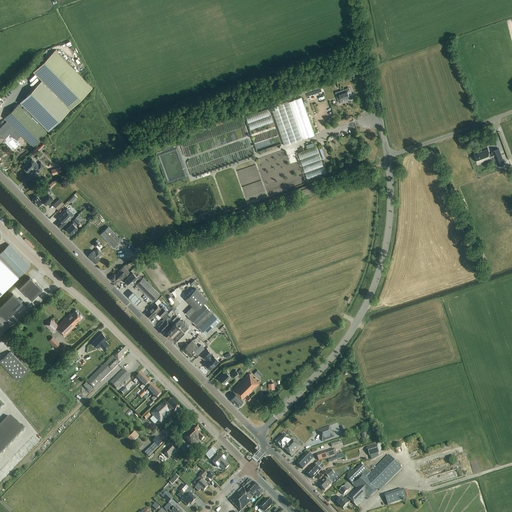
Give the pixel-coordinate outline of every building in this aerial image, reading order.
[(33,72),(42,81),(20,102),(24,106),(22,108),(19,104),(4,118),(33,147),(47,133),(25,111),(27,109),(49,131),(70,109),(92,87),(55,50),(33,72)] [(353,98),(349,88),(335,93),(339,103),(344,102),(343,99),(347,97),(348,100),(353,98)] [(271,108),(284,146),(314,135),(301,97),(271,108)] [(481,153),(475,155),(478,163),(484,161),(492,158),(491,158),(494,157),(498,166),(505,163),(499,149),(492,151),(493,153),(490,154),(488,149),(481,152),(481,153)] [(38,172),(44,166),(40,162),(38,164),(31,158),(25,163),(26,164),(23,167),(28,173),(34,167),(38,172)] [(53,181),(48,185),(49,185),(46,188),(48,191),(56,184),(53,181)] [(32,200),(39,206),(43,202),(46,206),(53,199),(47,193),(40,199),(36,195),(32,200)] [(58,210),(64,203),(59,198),(53,205),(58,210)] [(60,221),(56,224),(60,228),(61,227),(61,228),(74,215),(67,208),(65,210),(65,209),(57,217),(60,221)] [(66,229),(71,234),(77,228),(75,225),(76,224),(77,225),(80,222),(75,218),(73,220),(74,222),(73,223),(72,223),(66,229)] [(108,227),(100,234),(113,248),(121,240),(108,227)] [(30,266),(9,244),(0,252),(0,256),(19,276),(30,266)] [(93,251),(88,256),(95,263),(100,258),(99,257),(102,254),(97,249),(94,252),(93,251)] [(0,258),(0,295),(18,277),(0,258)] [(114,274),(110,278),(116,284),(120,280),(120,279),(124,275),(125,276),(129,272),(123,266),(115,275),(114,274)] [(160,294),(142,278),(140,280),(133,273),(125,281),(129,286),(132,283),(133,283),(134,282),(136,284),(153,301),(160,294)] [(19,287),(25,294),(36,283),(30,277),(19,287)] [(42,289),(36,283),(25,294),(32,300),(42,289)] [(171,288),(164,293),(170,302),(175,299),(172,295),(174,293),(171,288)] [(192,305),(202,295),(196,288),(185,299),(192,305)] [(133,292),(132,292),(128,296),(128,297),(135,304),(136,305),(140,300),(140,299),(133,292)] [(17,299),(13,294),(4,302),(9,307),(17,299)] [(202,295),(192,305),(196,310),(189,317),(196,325),(211,311),(203,303),(207,299),(202,295)] [(9,307),(14,312),(22,304),(17,299),(9,307)] [(156,304),(146,314),(150,318),(153,315),(154,316),(155,316),(156,316),(158,313),(161,317),(167,311),(163,307),(162,307),(161,308),(157,305),(161,302),(158,299),(155,302),(156,304)] [(0,305),(0,313),(1,315),(9,307),(4,302),(0,305)] [(14,312),(9,307),(1,315),(6,320),(14,312)] [(82,317),(75,310),(71,314),(70,313),(58,325),(51,318),(45,325),(52,331),(56,327),(64,336),(77,324),(76,323),(82,317)] [(220,320),(211,311),(196,325),(206,334),(220,320)] [(164,322),(159,327),(163,331),(167,327),(168,327),(171,324),(167,319),(170,317),(167,314),(162,320),(164,322)] [(175,322),(165,333),(173,341),(188,326),(182,320),(178,325),(175,322)] [(107,338),(101,333),(92,342),(97,348),(100,345),(104,349),(109,344),(105,340),(107,338)] [(56,347),(59,344),(53,336),(49,340),(56,347)] [(41,342),(49,350),(52,347),(45,339),(41,342)] [(187,344),(183,349),(190,356),(194,352),(197,355),(198,355),(203,349),(204,348),(201,344),(198,347),(192,340),(188,344),(187,344)] [(90,393),(118,365),(116,362),(118,360),(118,361),(124,356),(123,355),(127,351),(123,347),(119,351),(119,350),(113,356),(83,386),(90,393)] [(211,353),(207,349),(201,355),(205,359),(207,360),(204,364),(205,365),(205,366),(206,367),(207,367),(210,370),(213,367),(221,359),(219,361),(213,355),(212,355),(210,354),(211,353)] [(10,352),(0,361),(0,362),(17,380),(28,370),(10,352)] [(67,372),(79,359),(74,353),(61,366),(67,372)] [(110,383),(116,389),(130,376),(123,370),(110,383)] [(231,374),(235,378),(240,375),(236,370),(231,374)] [(218,378),(224,384),(231,377),(229,375),(230,375),(228,373),(229,373),(227,371),(226,372),(225,371),(220,375),(221,376),(218,378)] [(145,379),(141,374),(133,382),(135,384),(138,381),(141,383),(145,379)] [(236,394),(230,399),(237,406),(243,401),(242,400),(259,383),(249,374),(233,390),(236,394)] [(145,379),(141,383),(143,385),(140,388),(142,390),(145,387),(149,383),(145,379)] [(157,390),(152,386),(148,390),(145,393),(146,394),(147,395),(150,392),(152,395),(157,390)] [(157,390),(152,395),(154,397),(151,400),(153,402),(156,399),(161,395),(157,390)] [(235,405),(228,397),(224,401),(231,408),(235,405)] [(179,406),(172,399),(167,404),(164,401),(150,414),(161,424),(169,416),(168,415),(173,411),(173,412),(179,406)] [(16,424),(9,417),(4,422),(11,429),(16,424)] [(11,429),(4,422),(0,426),(0,430),(5,435),(11,429)] [(24,430),(16,424),(11,429),(18,436),(24,430)] [(199,430),(195,426),(191,430),(184,437),(192,446),(199,438),(201,440),(204,438),(197,432),(199,430)] [(329,426),(319,430),(324,441),(335,437),(329,426)] [(12,442),(18,436),(11,429),(5,435),(12,442)] [(0,441),(7,448),(12,442),(5,435),(0,440),(0,441)] [(131,435),(128,439),(132,443),(136,440),(131,435)] [(284,435),(278,440),(276,443),(283,450),(284,449),(291,457),(301,447),(294,440),(292,442),(284,435)] [(33,437),(30,440),(35,446),(39,442),(33,437)] [(148,457),(162,444),(156,438),(152,442),(154,444),(144,453),(148,457)] [(30,440),(26,444),(32,450),(35,446),(30,440)] [(26,444),(23,448),(28,453),(32,450),(26,444)] [(163,453),(164,453),(164,454),(168,458),(169,458),(176,451),(176,450),(171,445),(171,446),(171,445),(163,453)] [(378,454),(379,453),(382,450),(380,445),(377,446),(377,445),(367,448),(370,457),(370,456),(371,460),(378,455),(378,454)] [(23,448),(19,451),(25,457),(28,453),(23,448)] [(350,450),(352,456),(356,455),(357,458),(360,458),(358,448),(350,450)] [(208,450),(204,455),(209,459),(213,455),(214,453),(210,449),(208,450)] [(337,455),(335,449),(317,455),(319,461),(329,458),(337,455)] [(19,451),(16,455),(22,460),(25,457),(19,451)] [(301,459),(296,463),(301,468),(302,468),(303,469),(307,465),(306,464),(312,458),(307,452),(300,458),(301,459)] [(220,454),(220,455),(212,462),(218,468),(219,466),(225,471),(229,466),(225,461),(226,460),(220,454)] [(16,455),(12,459),(18,464),(22,460),(16,455)] [(342,498),(337,503),(343,509),(348,504),(351,501),(356,507),(365,498),(368,500),(378,490),(379,491),(402,469),(388,455),(370,474),(361,465),(346,479),(356,489),(344,501),(342,498)] [(12,459),(9,462),(15,468),(18,464),(12,459)] [(9,462),(6,466),(11,471),(15,468),(9,462)] [(315,465),(307,473),(313,479),(321,471),(318,468),(322,465),(319,462),(315,465)] [(6,466),(2,469),(8,475),(11,471),(6,466)] [(326,475),(329,479),(335,474),(331,470),(326,475)] [(207,475),(203,471),(199,476),(200,477),(193,484),(196,486),(194,488),(199,492),(201,489),(203,492),(208,487),(201,481),(207,475)] [(319,486),(325,491),(332,484),(327,479),(319,486)] [(241,490),(230,501),(241,511),(250,502),(249,501),(252,499),(251,498),(255,494),(259,498),(263,494),(259,490),(260,490),(253,483),(252,483),(250,481),(243,489),(242,488),(241,490)] [(191,505),(195,500),(191,497),(192,496),(190,494),(186,491),(188,489),(184,485),(180,490),(184,493),(182,496),(183,497),(180,500),(187,506),(189,503),(191,505)] [(340,491),(344,496),(351,488),(348,486),(345,488),(344,487),(340,491)] [(403,490),(385,496),(388,506),(407,500),(403,490)] [(172,498),(166,492),(161,497),(167,502),(172,498)] [(160,505),(162,503),(155,496),(152,498),(160,505)] [(270,501),(270,500),(269,499),(268,499),(268,498),(265,501),(264,501),(259,507),(263,511),(264,511),(268,509),(269,509),(270,507),(270,506),(273,503),(270,501)] [(422,504),(427,500),(425,498),(421,502),(420,501),(417,503),(419,506),(422,504)] [(164,511),(161,509),(161,510),(159,508),(159,507),(156,503),(152,507),(156,511),(158,509),(160,511),(159,511),(164,511)]
